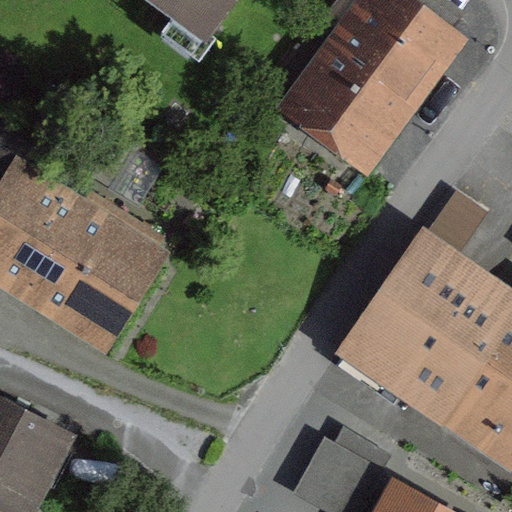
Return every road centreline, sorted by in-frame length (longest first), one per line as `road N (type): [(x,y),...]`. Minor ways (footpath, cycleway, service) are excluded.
road 1 (residential): [(511,57),(204,511)]
road 2 (unknown): [(0,315),(276,405)]
